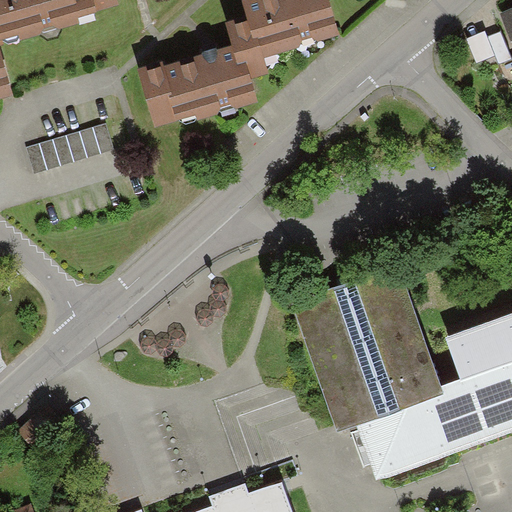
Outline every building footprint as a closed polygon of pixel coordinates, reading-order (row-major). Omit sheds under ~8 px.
[(0,0),(0,33),(111,0),(110,0),(0,0)] [(229,39),(240,77),(265,68),(270,50),(294,44),(299,49),(314,44),(315,38),(333,32),(323,0),(241,0),(244,12),(221,17),(229,39)] [(511,3),(499,9),(511,42),(511,3)] [(497,29),(481,36),(492,65),(509,58),(497,29)] [(229,39),(135,66),(152,125),(246,97),(240,77),(229,39)] [(99,120),(23,144),(32,174),(108,150),(99,120)] [(380,473),(511,427),(511,308),(444,332),(458,374),(443,380),(405,269),(299,305),(340,424),(361,417),(380,473)] [(40,400),(10,425),(28,445),(57,420),(40,400)] [(294,511),(283,481),(295,477),(289,460),(271,467),(272,471),(251,480),(253,485),(243,489),(240,480),(205,493),(209,504),(187,511),(136,511),(134,505),(115,511),(294,511)]
